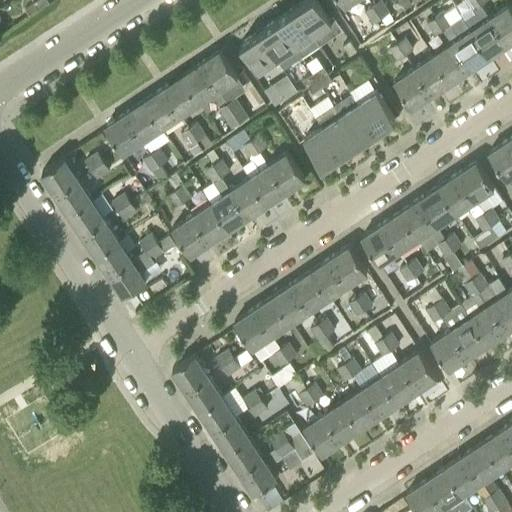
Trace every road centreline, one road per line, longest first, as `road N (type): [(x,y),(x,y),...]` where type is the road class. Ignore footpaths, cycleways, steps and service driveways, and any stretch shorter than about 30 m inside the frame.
road 1 (residential): [(132,352),(511,100)]
road 2 (residential): [(132,352),(0,151)]
road 3 (residential): [(321,511),(511,384)]
road 4 (residential): [(239,511),(132,352)]
road 5 (residential): [(0,84),(130,0)]
